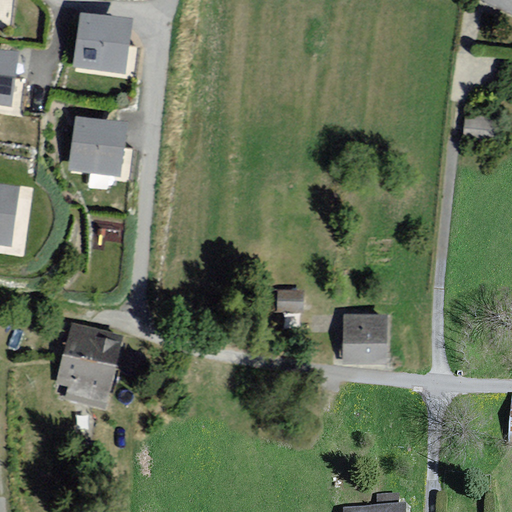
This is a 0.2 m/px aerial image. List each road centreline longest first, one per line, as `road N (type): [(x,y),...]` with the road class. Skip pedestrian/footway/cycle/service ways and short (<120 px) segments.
road 1 (residential): [(511,388),(432,386),(277,363),(156,338),(136,326),(156,36),(150,19),(128,9),(75,0)]
road 2 (unknown): [(0,292),(136,326)]
